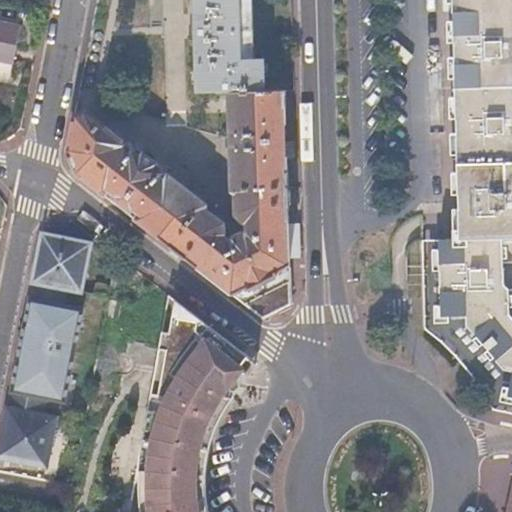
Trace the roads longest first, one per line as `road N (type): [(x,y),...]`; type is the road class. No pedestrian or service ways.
road 1 (residential): [(34,169),(269,345),(325,418)]
road 2 (secondary): [(314,0),(320,272)]
road 3 (residential): [(34,169),(0,343)]
road 4 (residential): [(68,0),(34,169)]
road 5 (secondary): [(320,272),(330,415)]
road 6 (secondary): [(367,406),(320,272)]
